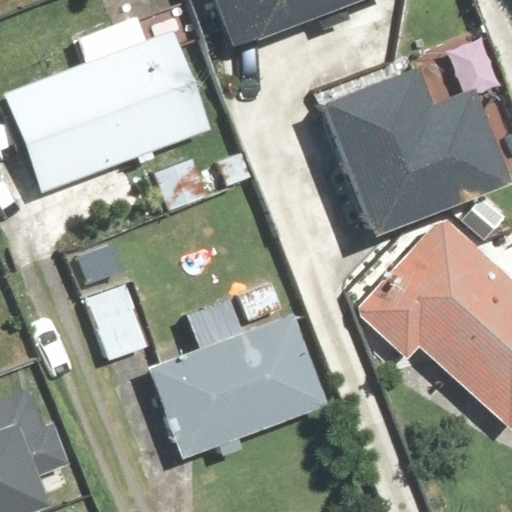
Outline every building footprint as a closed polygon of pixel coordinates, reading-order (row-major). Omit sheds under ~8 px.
[(220,0),(234,38),(343,0),(220,0)] [(154,32),(0,91),(0,124),(27,195),(192,131),(154,32)] [(329,77),(368,224),(506,188),(481,92),(437,104),(424,52),(329,77)] [(195,161),(146,178),(160,220),(209,204),(195,161)] [(511,292),(428,217),(339,315),(393,364),(405,350),(494,430),(511,410),(511,292)] [(131,281),(86,297),(109,364),(155,348),(131,281)] [(280,315),(130,368),(165,466),(315,412),(280,315)] [(22,397),(0,405),(0,511),(26,511),(62,499),(22,397)]
